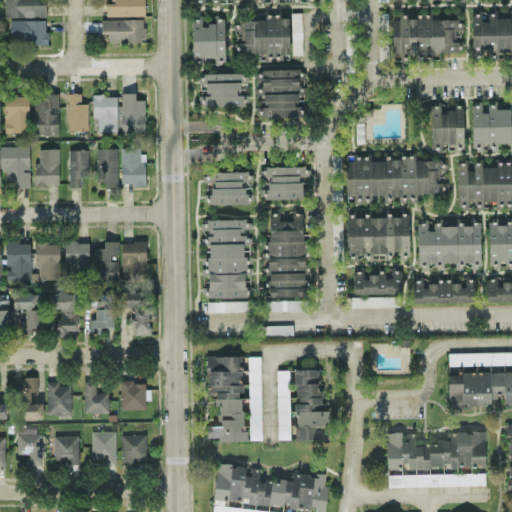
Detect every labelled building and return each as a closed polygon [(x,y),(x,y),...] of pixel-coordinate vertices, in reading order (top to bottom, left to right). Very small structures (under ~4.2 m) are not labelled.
[(4,0),(5,16),(46,16),(46,4),(39,4),(38,0),(4,0)] [(145,15),(144,0),(107,0),(108,15),(145,15)] [(302,54),(302,12),(291,12),(292,54),(302,54)] [(511,17),(496,17),(496,12),(472,12),(472,47),(491,47),(491,54),(511,53),(511,17)] [(461,52),(460,41),(455,41),(454,28),(461,28),(461,18),(432,19),(432,14),(399,15),(400,19),(392,19),(393,54),(461,52)] [(192,15),(193,63),(203,63),(203,57),(215,57),(215,63),(225,63),(224,16),(214,16),(214,23),(202,24),(202,15),(192,15)] [(289,15),(267,15),(267,20),(234,21),(234,32),(240,31),(240,52),(259,52),(259,57),(289,57),(289,15)] [(101,18),(101,33),(108,32),(108,42),(145,41),(144,18),(101,18)] [(47,19),(10,19),(10,42),(47,42),(47,19)] [(261,68),(261,91),(262,91),(262,116),(300,116),(300,68),(261,68)] [(244,105),(244,94),(240,94),(241,73),(198,72),(198,83),(206,83),(206,95),(199,95),(199,105),(244,105)] [(57,134),(58,92),(44,92),(43,100),(35,99),(34,134),(57,134)] [(69,129),(88,129),(87,102),(81,102),(81,92),(67,92),(69,129)] [(144,98),(135,99),(135,92),(122,92),(122,105),(119,105),(119,134),(145,134),(144,98)] [(28,93),(4,93),(6,132),(29,131),(28,93)] [(97,131),(117,130),(116,94),(92,94),(93,116),(97,116),(97,131)] [(431,103),(431,149),(441,149),(441,143),(463,143),(463,103),(447,104),(447,112),(441,112),(441,103),(431,103)] [(30,187),(29,146),(0,146),(0,184),(2,185),(2,182),(13,182),(13,187),(30,187)] [(121,184),(145,183),(145,160),(141,160),(141,146),(120,147),(121,184)] [(117,147),(96,147),(97,180),(105,180),(105,186),(118,186),(117,147)] [(35,185),(59,184),(58,148),(39,148),(39,161),(35,161),(35,185)] [(69,149),(69,186),(82,186),(82,175),(88,175),(88,149),(69,149)] [(346,200),(371,201),(371,195),(417,196),(417,191),(442,192),(442,169),(447,170),(447,160),(415,159),(416,158),(371,156),(371,154),(347,154),(346,200)] [(458,206),(483,206),(483,200),(496,199),(496,206),(511,205),(511,159),(496,160),(496,165),(482,166),(482,161),(473,161),(474,170),(467,170),(467,161),(457,161),(458,206)] [(303,197),(303,176),(310,176),(310,166),(261,166),(261,177),(263,177),(263,186),(261,186),(261,197),(303,197)] [(252,202),(251,170),(203,172),(203,182),(211,181),(211,193),(204,193),(204,203),(252,202)] [(270,296),(306,295),(305,270),(303,210),(291,211),(291,219),(280,220),(279,210),(268,210),(270,296)] [(347,258),(357,258),(357,253),(409,253),(409,215),(347,215),(347,258)] [(208,296),(251,296),(251,286),(245,286),(245,240),(245,228),(251,228),(251,219),(204,219),(204,245),(208,245),(208,296)] [(479,221),(433,223),(433,230),(427,230),(427,222),(417,222),(419,266),(428,266),(428,263),(456,262),(456,267),(481,266),(479,221)] [(511,221),(489,222),(490,266),(511,265),(511,221)] [(89,241),(65,240),(64,265),(88,266),(89,241)] [(94,247),(95,280),(118,280),(118,257),(119,257),(118,240),(104,240),(104,247),(94,247)] [(146,240),(121,241),(122,279),(146,279),(146,240)] [(31,241),(6,241),(6,267),(6,279),(31,279),(31,241)] [(39,278),(60,278),(59,242),(35,242),(35,266),(39,266),(39,278)] [(401,293),(401,268),(391,268),(391,277),(385,277),(385,270),(369,270),(369,277),(363,277),(364,270),(354,270),(353,292),(401,293)] [(475,301),(475,276),(463,276),(463,282),(452,282),(452,278),(438,278),(438,283),(423,283),(423,277),(412,277),(412,301),(475,301)] [(487,299),(511,299),(511,279),(499,280),(499,277),(488,277),(487,299)] [(18,333),(44,332),(44,291),(14,291),(14,308),(25,308),(25,319),(18,319),(18,333)] [(49,308),(60,308),(60,320),(56,320),(56,335),(67,335),(67,329),(79,329),(79,292),(49,292),(49,308)] [(134,333),(149,334),(151,293),(119,292),(119,306),(130,306),(130,322),(134,322),(134,333)] [(8,293),(0,293),(0,333),(8,333),(8,293)] [(392,295),(351,296),(351,306),(393,305),(392,295)] [(302,300),(265,299),(265,309),(302,310),(302,300)] [(208,311),(249,310),(249,300),(207,300),(208,311)] [(293,334),(293,324),(263,324),(263,334),(293,334)] [(511,363),(511,350),(448,352),(448,365),(511,363)] [(243,440),(244,391),(240,391),(241,355),(208,354),(207,392),(218,392),(217,425),(207,425),(207,436),(218,436),(218,439),(243,440)] [(260,355),(248,355),(249,439),(262,439),(260,355)] [(321,368),(296,368),(295,438),(328,439),(329,402),(320,402),(321,368)] [(278,439),(290,438),(289,369),(276,369),(278,439)] [(511,404),(511,370),(447,371),(448,406),(491,405),(491,395),(504,395),(504,405),(511,404)] [(37,377),(15,377),(16,418),(43,418),(43,401),(31,401),(31,390),(38,390),(37,377)] [(59,380),(47,380),(47,413),(71,413),(71,385),(59,385),(59,380)] [(84,411),(109,411),(108,391),(96,391),(96,380),(83,380),(84,411)] [(145,380),(121,381),(121,408),(146,407),(146,398),(150,398),(150,389),(145,389),(145,380)] [(41,464),(41,427),(17,427),(17,453),(29,452),(29,464),(41,464)] [(91,430),(92,463),(116,462),(115,430),(91,430)] [(486,466),(485,430),(446,431),(447,442),(415,442),(415,431),(386,432),(387,468),(402,468),(402,466),(445,465),(445,467),(486,466)] [(146,433),(122,433),(122,462),(146,462),(146,433)] [(78,434),(53,435),(54,463),(79,462),(78,434)]
